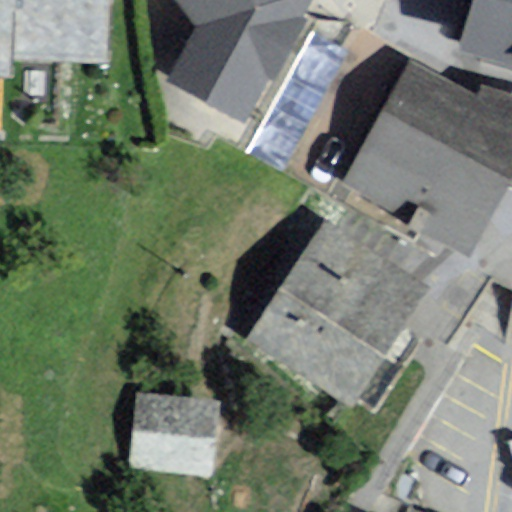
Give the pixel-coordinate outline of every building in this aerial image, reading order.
[(6,61),(94,62),(95,0),(0,0),(0,72),(6,73),(6,61)] [(337,0),(197,0),(219,27),(188,89),(275,132),(330,22),(318,16),(337,0)] [(511,0),(480,0),(468,40),(511,52),(511,0)] [(511,110),(420,59),(350,182),(487,259),(511,214),(511,110)] [(336,225),(264,341),(381,413),(453,297),(336,225)] [(219,403),(141,394),(133,468),(211,476),(219,403)]
